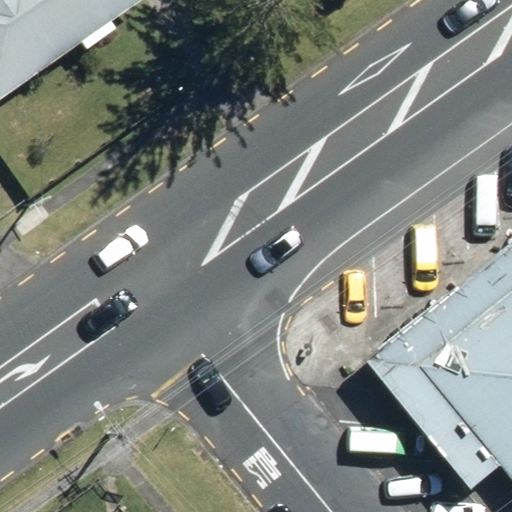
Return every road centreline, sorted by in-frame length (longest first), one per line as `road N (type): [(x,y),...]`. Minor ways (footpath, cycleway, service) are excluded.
road 1 (secondary): [(154,283),(511,28)]
road 2 (residential): [(328,511),(214,372),(154,283)]
road 3 (secondary): [(0,391),(154,283)]
